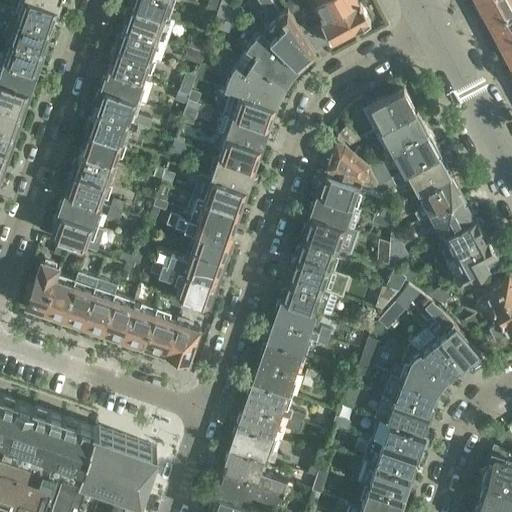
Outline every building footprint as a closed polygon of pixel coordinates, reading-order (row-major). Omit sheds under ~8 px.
[(0,0),(0,10),(8,14),(17,17),(51,28),(51,27),(54,19),(57,17),(60,11),(58,7),(36,0),(22,0),(20,7),(0,0)] [(131,0),(132,1),(132,2),(166,14),(165,13),(169,2),(169,0),(131,0)] [(220,0),(209,0),(207,6),(218,9),(220,0)] [(230,29),(238,6),(231,0),(220,0),(218,9),(213,23),(230,29)] [(273,0),(261,0),(266,6),(266,13),(270,19),(268,21),(271,24),(265,30),(262,27),(261,28),(298,64),(301,62),(304,62),(309,58),(309,55),(316,49),(315,47),(304,30),(296,18),(292,12),(288,5),(281,10),(273,0)] [(294,0),(290,0),(286,2),(288,5),(292,12),(299,8),(294,0)] [(313,0),(311,2),(315,9),(322,6),(327,15),(328,17),(358,1),(357,0),(313,0)] [(328,17),(322,21),(331,39),(355,26),(356,27),(371,20),(359,0),(358,1),(328,17)] [(511,0),(479,0),(490,20),(511,8),(511,0)] [(128,15),(125,23),(159,35),(166,38),(174,17),(166,14),(132,2),(131,4),(128,5),(126,12),(128,15)] [(299,8),(292,12),(296,18),(304,13),(300,7),(299,8)] [(511,8),(490,20),(502,41),(511,36),(511,8)] [(8,14),(1,34),(11,37),(43,48),(44,48),(47,39),(50,37),(53,31),(51,28),(17,17),(8,14)] [(322,20),(304,30),(315,47),(331,39),(322,21),(322,20)] [(118,33),(116,40),(118,43),(117,44),(152,56),(159,35),(125,23),(122,32),(118,33)] [(250,49),(244,57),(286,83),(288,79),(287,76),(298,64),(261,28),(251,39),(246,46),(250,49)] [(511,36),(502,41),(511,60),(511,36)] [(0,45),(0,56),(4,57),(37,69),(37,68),(44,48),(43,48),(11,37),(7,48),(0,45)] [(192,37),(189,46),(191,47),(203,52),(206,43),(192,37)] [(113,56),(110,65),(144,77),(150,79),(152,74),(151,68),(148,67),(152,56),(117,44),(117,45),(114,46),(111,54),(113,56)] [(189,46),(185,55),(200,60),(203,52),(191,47),(189,46)] [(0,56),(0,65),(1,66),(0,68),(0,79),(28,89),(30,89),(33,88),(35,83),(33,79),(37,77),(39,72),(37,69),(4,57),(0,56)] [(230,70),(224,87),(231,89),(240,92),(275,103),(278,95),(281,94),(283,88),(282,85),(285,85),(286,83),(244,57),(239,65),(235,62),(230,70)] [(200,60),(195,75),(203,78),(208,63),(200,60)] [(104,75),(101,82),(103,85),(103,86),(137,98),(144,77),(110,65),(107,74),(104,75)] [(195,75),(196,73),(186,69),(179,89),(189,93),(195,75)] [(0,102),(22,110),(25,101),(29,99),(31,94),(29,90),(30,89),(28,89),(0,79),(0,102)] [(372,103),(362,108),(374,129),(383,124),(416,105),(404,84),(401,85),(371,101),(372,103)] [(99,98),(96,107),(130,119),(149,126),(152,117),(133,110),(137,98),(103,86),(102,87),(99,88),(97,96),(99,98)] [(231,89),(223,109),(226,110),(233,113),(267,124),(271,114),(274,113),(275,107),(274,105),(275,103),(240,92),(231,89)] [(186,102),(189,94),(178,90),(175,98),(186,102)] [(199,101),(188,97),(180,117),(192,122),(199,101)] [(0,126),(15,131),(18,122),(22,120),(24,115),(22,111),(22,110),(0,102),(0,126)] [(383,124),(374,129),(382,144),(386,150),(387,150),(394,146),(429,127),(417,105),(416,105),(383,124)] [(90,116),(87,124),(89,126),(88,128),(123,140),(130,119),(96,107),(93,115),(90,116)] [(222,109),(215,130),(226,133),(260,145),(263,135),(266,134),(268,128),(267,126),(267,124),(233,113),(226,110),(223,109),(222,109)] [(349,120),(340,129),(351,141),(364,134),(349,120)] [(147,133),(149,126),(139,122),(136,129),(147,133)] [(184,143),(189,128),(178,124),(173,139),(184,143)] [(0,149),(8,152),(11,143),(15,141),(17,136),(15,131),(0,126),(0,149)] [(394,146),(387,150),(392,159),(399,155),(406,167),(406,168),(407,168),(440,151),(442,150),(429,127),(394,146)] [(84,140),(81,148),(115,161),(123,140),(88,128),(88,129),(85,130),(82,137),(84,140)] [(219,153),(218,154),(253,166),(256,156),(259,155),(261,149),(259,146),(260,145),(226,133),(219,153)] [(337,137),(327,167),(364,180),(386,189),(385,188),(381,181),(371,161),(369,160),(355,148),(346,141),(337,137)] [(181,142),(173,139),(169,150),(177,153),(181,142)] [(369,160),(371,159),(376,156),(362,144),(355,148),(369,160)] [(75,158),(72,165),(74,168),(74,169),(108,182),(115,185),(119,186),(126,165),(122,163),(115,161),(81,148),(78,157),(75,158)] [(0,173),(0,174),(4,164),(8,162),(9,157),(8,153),(8,152),(0,149),(0,173)] [(406,168),(399,171),(403,179),(410,175),(419,191),(421,190),(452,173),(440,151),(407,168),(406,168)] [(376,156),(371,159),(374,167),(385,160),(381,153),(376,156)] [(218,154),(211,175),(245,187),(249,177),(252,176),(254,170),(252,167),(253,166),(218,154)] [(152,174),(160,177),(164,166),(156,163),(152,174)] [(160,180),(170,183),(174,172),(164,168),(160,180)] [(70,181),(67,190),(101,203),(108,182),(74,169),(74,170),(70,171),(68,179),(70,181)] [(320,177),(318,183),(320,187),(318,192),(353,204),(356,205),(360,191),(357,190),(361,180),(350,177),(326,169),(324,176),(320,177)] [(199,171),(192,191),(196,193),(204,196),(238,208),(242,198),(244,197),(246,191),(245,189),(245,187),(211,175),(199,171)] [(426,204),(414,210),(418,218),(430,211),(463,193),(459,186),(460,183),(457,178),(454,177),(452,173),(421,190),(422,193),(420,194),(426,204)] [(392,175),(381,181),(385,188),(395,182),(392,175)] [(144,195),(153,198),(154,195),(156,191),(147,188),(144,195)] [(60,199),(58,207),(60,209),(60,211),(94,223),(101,203),(67,190),(64,199),(60,199)] [(192,191),(184,213),(188,214),(189,214),(197,217),(231,229),(234,220),(237,218),(239,213),(237,210),(238,208),(204,196),(196,193),(192,191)] [(313,198),(311,204),(313,208),(311,213),(345,225),(354,228),(361,207),(356,205),(353,204),(318,192),(317,197),(313,198)] [(418,218),(412,221),(416,229),(423,226),(434,219),(440,229),(442,228),(444,232),(474,215),(473,212),(474,209),(471,204),(468,204),(463,193),(430,211),(418,218)] [(153,198),(152,201),(160,204),(165,206),(167,199),(154,195),(153,198)] [(114,198),(111,206),(121,210),(124,202),(114,198)] [(160,204),(152,201),(148,213),(156,216),(160,204)] [(383,201),(381,211),(391,214),(394,204),(383,201)] [(111,206),(108,214),(119,218),(121,210),(111,206)] [(171,208),(167,220),(175,223),(197,231),(192,243),(225,255),(226,252),(228,251),(230,245),(229,243),(233,230),(231,229),(197,217),(189,214),(188,214),(184,213),(179,211),(171,208)] [(55,223),(52,231),(87,244),(97,247),(104,227),(94,223),(60,211),(59,212),(56,213),(53,220),(55,223)] [(374,212),(372,220),(387,225),(389,217),(374,212)] [(306,219),(304,225),(306,229),(304,234),(337,245),(337,244),(339,245),(351,249),(354,238),(357,229),(354,228),(345,225),(311,213),(309,218),(306,219)] [(449,244),(441,248),(445,257),(454,252),(486,235),(487,235),(483,226),(484,223),(481,218),(478,218),(476,214),(474,215),(444,232),(443,232),(449,244)] [(390,226),(390,233),(401,227),(398,222),(390,226)] [(294,254),(330,266),(334,253),(337,245),(304,234),(302,239),(299,240),(296,247),(298,250),(297,253),(294,254)] [(454,252),(445,257),(453,270),(459,281),(471,275),(471,276),(472,275),(493,264),(497,261),(494,256),(497,254),(494,247),(496,246),(491,235),(488,237),(487,235),(486,235),(454,252)] [(63,254),(67,241),(59,238),(54,251),(63,254)] [(388,254),(389,240),(383,238),(381,252),(388,254)] [(140,241),(136,250),(148,254),(151,245),(140,241)] [(158,245),(154,257),(163,260),(217,278),(221,266),(224,265),(226,259),(224,257),(225,255),(192,243),(188,254),(167,247),(158,245)] [(75,244),(72,251),(84,255),(86,248),(75,244)] [(120,249),(118,255),(125,257),(132,259),(136,247),(128,244),(126,251),(120,249)] [(135,251),(132,259),(145,264),(148,256),(135,251)] [(289,268),(287,274),(289,276),(289,277),(322,288),(325,281),(330,266),(294,254),(292,260),(294,263),(293,266),(289,268)] [(31,290),(27,302),(33,304),(34,308),(40,309),(43,308),(44,308),(56,274),(58,269),(60,262),(43,256),(34,280),(30,279),(27,288),(31,290)] [(154,257),(151,268),(159,271),(180,278),(176,291),(178,291),(185,294),(207,302),(209,302),(211,296),(214,295),(216,289),(214,286),(217,278),(163,260),(154,257)] [(88,260),(83,258),(78,271),(84,273),(88,260)] [(133,263),(125,261),(121,272),(129,274),(133,263)] [(403,273),(408,277),(420,271),(409,261),(396,268),(403,273)] [(393,288),(403,273),(396,268),(389,262),(379,283),(393,288)] [(56,274),(44,308),(52,311),(54,314),(59,316),(62,314),(63,315),(75,280),(77,275),(58,269),(56,274)] [(143,272),(140,278),(147,281),(150,274),(143,272)] [(75,280),(63,315),(72,318),(74,321),(79,323),(82,321),(94,287),(96,282),(77,275),(75,280)] [(492,284),(483,289),(486,294),(475,299),(482,313),(488,309),(491,316),(511,304),(511,280),(509,275),(502,278),(499,278),(493,281),(492,284)] [(279,295),(279,296),(317,308),(330,313),(337,293),(322,288),(289,277),(283,294),(279,295)] [(147,281),(140,278),(136,290),(144,292),(148,281),(147,281)] [(406,279),(391,296),(402,305),(418,288),(406,279)] [(94,287),(82,321),(92,325),(93,328),(99,330),(102,328),(104,321),(113,294),(115,288),(96,282),(94,287)] [(429,291),(440,301),(444,299),(451,295),(445,282),(429,291)] [(382,305),(393,288),(379,283),(373,303),(382,305)] [(104,321),(102,328),(112,332),(113,335),(118,337),(121,335),(126,321),(133,300),(135,295),(115,288),(113,294),(104,321)] [(178,291),(174,301),(181,304),(185,294),(178,291)] [(181,304),(189,307),(193,297),(185,294),(181,304)] [(275,309),(273,315),(275,318),(285,321),(310,329),(310,328),(313,321),(317,308),(279,296),(277,302),(279,305),(279,307),(275,309)] [(402,305),(391,296),(373,317),(385,325),(402,305)] [(432,297),(425,305),(438,318),(427,327),(428,327),(436,336),(462,364),(464,366),(466,364),(469,365),(483,352),(456,322),(457,321),(454,318),(432,297)] [(126,321),(121,335),(132,339),(134,342),(139,344),(142,342),(144,343),(152,321),(156,308),(133,300),(126,321)] [(495,323),(489,327),(496,339),(507,333),(510,338),(511,337),(511,304),(491,316),(495,323)] [(152,321),(144,343),(147,344),(148,347),(153,349),(156,347),(166,351),(176,321),(177,316),(165,311),(156,308),(152,321)] [(474,312),(463,316),(470,324),(479,320),(474,312)] [(176,321),(166,351),(169,352),(170,355),(176,357),(179,355),(191,359),(203,323),(201,323),(200,322),(199,324),(192,321),(177,316),(176,321)] [(274,321),(268,339),(302,351),(307,338),(315,340),(317,332),(310,329),(285,321),(275,318),(274,321)] [(476,324),(468,328),(483,345),(487,341),(476,324)] [(319,332),(329,336),(331,328),(321,325),(319,332)] [(426,326),(409,341),(417,347),(418,348),(447,378),(448,376),(449,375),(452,375),(464,366),(462,364),(436,336),(428,327),(427,327),(426,326)] [(319,332),(316,340),(326,343),(329,336),(319,332)] [(363,333),(355,358),(370,363),(378,338),(363,333)] [(268,339),(260,359),(295,371),(302,351),(268,339)] [(409,341),(402,360),(407,362),(402,376),(439,388),(447,378),(418,348),(417,347),(409,341)] [(255,368),(253,373),(255,376),(253,380),(288,392),(295,371),(260,359),(258,367),(255,368)] [(354,360),(347,380),(355,382),(362,363),(354,360)] [(305,374),(315,378),(318,370),(307,367),(305,374)] [(302,382),(313,385),(315,378),(305,375),(302,382)] [(402,376),(394,396),(429,408),(432,409),(434,403),(438,393),(438,390),(439,388),(402,376)] [(250,390),(246,402),(281,414),(291,418),(302,421),(306,412),(294,408),(294,407),(284,404),(288,392),(253,380),(250,382),(248,387),(250,390)] [(341,400),(351,404),(353,398),(350,392),(344,390),(341,400)] [(0,483),(9,487),(6,495),(23,501),(25,493),(38,497),(35,506),(38,507),(45,486),(54,489),(69,495),(94,424),(33,402),(0,391),(0,483)] [(394,396),(386,416),(390,417),(426,428),(427,429),(432,415),(431,414),(432,409),(429,408),(394,396)] [(238,424),(273,436),(281,414),(246,402),(243,410),(240,411),(238,416),(240,419),(238,424)] [(378,413),(371,434),(383,439),(418,451),(420,446),(423,445),(426,438),(423,436),(426,428),(390,417),(386,416),(378,413)] [(336,414),(333,422),(346,426),(349,418),(336,414)] [(291,418),(288,425),(300,429),(302,421),(291,418)] [(54,489),(45,511),(133,511),(157,445),(95,423),(94,424),(69,495),(54,489)] [(235,434),(231,444),(264,456),(266,457),(266,456),(276,460),(279,450),(270,447),(273,436),(238,424),(235,425),(233,431),(235,434)] [(511,430),(510,428),(496,436),(511,443),(511,442),(511,430)] [(370,434),(363,455),(364,455),(376,459),(411,471),(412,469),(416,467),(418,461),(416,457),(418,451),(383,439),(371,434),(370,434)] [(328,436),(326,444),(337,447),(339,440),(328,436)] [(227,456),(223,468),(283,488),(290,491),(294,478),(287,476),(261,467),(264,456),(231,444),(231,446),(227,448),(225,453),(227,456)] [(315,474),(322,453),(313,450),(306,471),(315,474)] [(485,473),(484,476),(487,476),(486,478),(511,486),(511,457),(495,452),(492,461),(489,460),(488,463),(487,465),(485,470),(485,473)] [(321,454),(318,465),(327,468),(330,457),(321,454)] [(364,455),(357,478),(368,482),(406,494),(408,490),(406,486),(411,471),(376,459),(364,455)] [(318,465),(311,485),(311,486),(320,489),(327,468),(318,465)] [(217,479),(215,484),(217,487),(215,491),(248,502),(253,490),(280,499),(286,501),(290,491),(283,488),(223,468),(220,477),(217,479)] [(481,498),(481,500),(511,510),(511,486),(486,478),(486,479),(484,480),(482,486),(483,488),(482,491),(485,492),(482,498),(481,498)] [(307,497),(311,486),(311,485),(303,482),(300,494),(307,497)] [(368,482),(361,504),(384,511),(397,511),(401,510),(403,504),(401,501),(402,498),(405,496),(406,494),(368,482)] [(212,502),(207,511),(245,511),(248,502),(215,491),(215,492),(212,493),(210,498),(212,502)] [(304,507),(303,509),(312,511),(314,511),(318,502),(307,499),(304,507)] [(350,500),(345,511),(384,511),(361,504),(350,500)] [(476,511),(511,511),(511,510),(481,500),(478,501),(476,506),(477,509),(476,511)]
